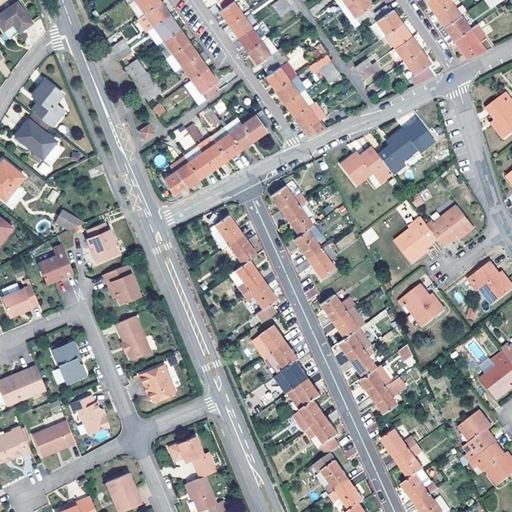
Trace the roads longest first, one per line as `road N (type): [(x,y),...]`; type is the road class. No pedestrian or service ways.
road 1 (residential): [(243,179),(391,511)]
road 2 (residential): [(136,435),(81,311),(23,334),(1,353)]
road 3 (tertiary): [(152,224),(74,33)]
road 4 (tertiary): [(225,398),(152,224)]
road 5 (residential): [(192,0),(298,152)]
road 6 (residential): [(455,77),(298,152)]
road 7 (residential): [(455,77),(504,227)]
road 8 (residential): [(136,435),(25,495)]
road 9 (tertiary): [(272,511),(225,398)]
